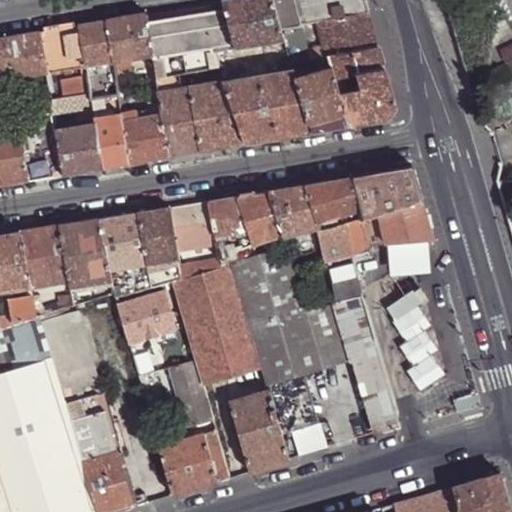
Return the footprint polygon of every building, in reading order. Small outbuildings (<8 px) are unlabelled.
[(272,0),(228,0),(223,1),(225,12),(235,48),(235,49),(285,41),(281,29),(272,0)] [(293,0),(272,0),(281,29),(299,25),(293,0)] [(293,0),(299,25),(316,22),(369,13),(365,0),(293,0)] [(223,1),(145,14),(147,25),(225,12),(223,1)] [(225,12),(147,25),(152,55),(155,70),(156,77),(170,75),(175,74),(198,71),(206,69),(203,54),(215,52),(235,48),(225,12)] [(375,35),(369,13),(316,22),(327,57),(328,57),(379,49),(375,35)] [(145,14),(106,21),(112,61),(129,58),(152,55),(147,25),(145,14)] [(106,21),(78,25),(86,66),(112,61),(106,21)] [(78,25),(40,32),(47,72),(79,66),(86,66),(78,25)] [(40,32),(6,37),(12,76),(13,78),(38,74),(47,72),(40,32)] [(6,37),(0,37),(0,77),(12,76),(6,37)] [(288,53),(286,46),(272,49),(274,62),(291,60),(288,53)] [(511,46),(501,51),(505,64),(511,60),(511,46)] [(328,57),(331,67),(335,79),(360,75),(385,70),(383,62),(379,49),(328,57)] [(291,60),(291,62),(298,61),(295,51),(288,53),(291,60)] [(219,67),(215,52),(203,54),(206,69),(219,67)] [(314,59),(317,71),(331,67),(328,57),(327,57),(314,59)] [(129,58),(112,61),(114,73),(115,78),(131,75),(129,58)] [(86,66),(79,66),(81,77),(60,80),(63,98),(90,93),(88,77),(86,66)] [(219,67),(206,69),(207,75),(210,84),(224,81),(219,67)] [(296,77),(313,132),(349,127),(340,94),(335,79),(331,67),(317,71),(296,77)] [(224,81),(246,143),(313,132),(296,77),(293,69),(224,81)] [(144,71),(146,87),(157,85),(156,77),(155,70),(144,71)] [(340,94),(349,127),(389,120),(396,107),(392,93),(385,70),(360,75),(364,88),(340,94)] [(50,94),(47,72),(38,74),(41,95),(50,94)] [(88,77),(90,93),(91,98),(118,94),(118,92),(115,78),(114,73),(88,77)] [(170,75),(156,77),(157,85),(159,92),(172,90),(171,80),(170,75)] [(162,113),(169,156),(209,150),(246,143),(224,81),(210,84),(172,90),(159,92),(160,101),(161,105),(162,113)] [(157,85),(146,87),(149,102),(160,101),(159,92),(157,85)] [(118,92),(118,94),(121,112),(130,110),(127,91),(118,92)] [(63,98),(51,99),(53,111),(53,114),(77,110),(79,120),(89,118),(94,117),(91,98),(90,93),(63,98)] [(50,94),(41,95),(45,112),(53,111),(51,99),(50,94)] [(91,98),(94,117),(95,118),(122,113),(121,112),(118,94),(91,98)] [(130,110),(121,112),(122,113),(123,120),(162,113),(161,105),(130,110)] [(38,114),(49,176),(64,174),(56,129),(53,114),(53,111),(45,112),(38,114)] [(95,123),(103,167),(130,163),(123,120),(122,113),(95,118),(95,123)] [(123,120),(130,163),(169,156),(162,113),(123,120)] [(19,114),(10,115),(13,130),(21,128),(21,126),(19,114)] [(89,123),(56,129),(64,174),(103,167),(95,123),(89,123)] [(21,128),(29,180),(41,178),(35,148),(31,148),(29,137),(33,137),(32,124),(21,126),(21,128)] [(0,184),(29,180),(21,128),(13,130),(0,131),(0,184)] [(413,166),(350,177),(358,210),(360,220),(377,215),(423,201),(419,188),(413,166)] [(358,210),(350,177),(305,185),(315,223),(358,210)] [(315,223),(305,185),(269,190),(282,234),(282,236),(310,230),(317,228),(315,223)] [(282,234),(269,190),(237,196),(246,228),(248,234),(251,242),(262,239),(282,234)] [(246,228),(237,196),(208,201),(214,232),(214,235),(246,228)] [(214,232),(208,201),(170,207),(176,240),(214,232)] [(429,223),(423,201),(377,215),(380,225),(384,243),(434,240),(429,223)] [(176,240),(170,207),(138,213),(146,262),(163,259),(178,257),(176,240)] [(146,262),(138,213),(100,219),(108,269),(146,262)] [(377,215),(360,220),(359,221),(361,232),(380,225),(377,215)] [(108,269),(100,219),(60,225),(69,280),(69,287),(109,280),(108,269)] [(60,225),(22,232),(30,287),(69,280),(60,225)] [(384,243),(380,225),(361,232),(365,250),(371,249),(370,244),(384,243)] [(350,256),(343,226),(318,233),(325,263),(350,256)] [(248,234),(246,228),(214,235),(215,240),(239,236),(243,235),(248,234)] [(315,252),(310,230),(282,236),(284,242),(290,259),(315,252)] [(30,287),(22,232),(0,236),(0,292),(26,288),(30,287)] [(253,252),(264,249),(262,239),(251,242),(251,245),(253,252)] [(386,434),(401,429),(363,299),(335,308),(334,302),(305,310),(290,259),(284,242),(264,249),(253,252),(230,260),(260,365),(269,391),(282,434),(293,430),(301,458),(328,450),(305,373),(361,356),(368,377),(365,378),(372,401),(385,398),(391,419),(382,422),(386,434)] [(230,260),(253,252),(251,245),(234,250),(231,244),(222,247),(221,243),(215,244),(218,257),(219,263),(230,260)] [(164,267),(179,265),(178,257),(163,259),(164,267)] [(200,270),(219,263),(218,257),(199,261),(200,270)] [(171,279),(181,276),(179,265),(164,267),(163,259),(146,262),(148,274),(150,286),(171,279)] [(260,365),(230,260),(219,263),(200,270),(181,276),(171,279),(195,360),(202,383),(260,365)] [(181,276),(200,270),(199,261),(179,265),(181,276)] [(138,291),(150,286),(148,274),(136,275),(138,291)] [(114,292),(115,298),(119,296),(118,288),(111,289),(112,293),(114,292)] [(117,305),(129,344),(175,330),(164,291),(117,305)] [(422,302),(415,292),(391,309),(397,319),(394,321),(407,341),(401,345),(415,365),(408,370),(421,390),(446,373),(433,353),(440,349),(426,329),(432,325),(418,304),(422,302)] [(60,309),(72,305),(70,293),(59,296),(59,303),(60,309)] [(39,296),(32,297),(36,317),(39,316),(60,309),(59,303),(41,307),(39,296)] [(36,317),(32,297),(28,298),(9,301),(14,324),(36,317)] [(68,398),(99,393),(72,306),(60,309),(39,316),(43,314),(68,398)] [(14,324),(0,328),(0,511),(99,511),(100,511),(88,468),(68,398),(43,314),(36,317),(14,324)] [(213,420),(202,383),(195,360),(169,368),(186,428),(213,420)] [(282,434),(269,391),(229,402),(250,472),(290,462),(288,455),(283,436),(282,434)] [(100,511),(133,506),(99,393),(68,398),(88,468),(100,511)] [(154,429),(156,436),(163,434),(161,427),(154,429)] [(218,483),(230,478),(215,430),(203,434),(218,483)] [(173,495),(218,483),(203,434),(159,447),(173,495)] [(288,434),(283,436),(288,455),(294,453),(288,434)] [(501,472),(453,486),(459,511),(511,511),(511,510),(511,509),(508,498),(501,472)] [(459,511),(453,486),(394,503),(396,511),(459,511)]
